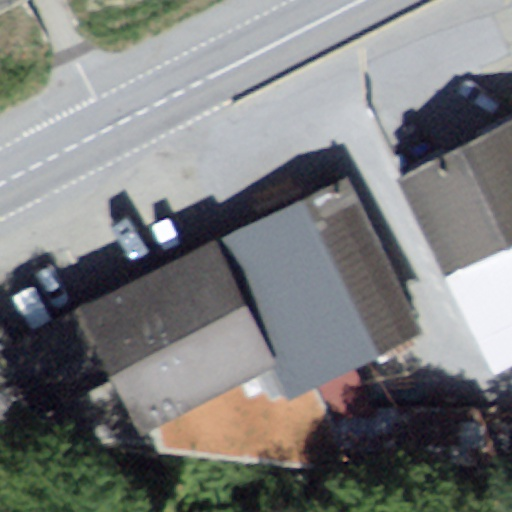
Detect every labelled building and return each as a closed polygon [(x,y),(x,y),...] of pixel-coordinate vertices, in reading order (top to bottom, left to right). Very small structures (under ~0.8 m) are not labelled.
[(511,336),(511,117),(410,169),(498,343),(511,336)] [(421,327),(345,168),(221,227),(285,361),(296,386),(353,359),(421,327)] [(285,361),(221,227),(78,292),(133,411),(142,428),(150,423),(285,361)] [(133,411),(78,292),(0,328),(0,355),(44,451),(133,411)] [(380,421),(353,359),(296,386),(285,361),(150,423),(160,439),(289,459),(380,421)]
